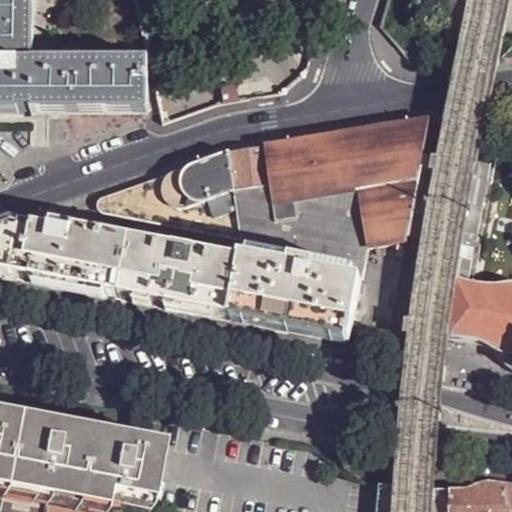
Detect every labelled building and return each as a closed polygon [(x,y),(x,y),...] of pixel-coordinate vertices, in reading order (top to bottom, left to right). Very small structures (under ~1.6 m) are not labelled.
[(0,0),(0,115),(19,115),(20,113),(32,113),(32,115),(40,115),(49,115),(63,115),(149,115),(149,67),(33,68),(33,62),(33,0),(0,0)] [(135,0),(150,60),(164,56),(163,53),(167,43),(156,0),(135,0)] [(222,91),(224,105),(239,103),(237,94),(236,88),(222,91)] [(431,122),(268,150),(273,190),(276,209),(298,206),(362,195),(364,206),(371,251),(407,247),(414,212),(415,206),(431,122)] [(273,190),(268,150),(231,156),(237,195),(241,233),(241,241),(243,253),(242,258),(289,267),(290,263),(291,261),(315,266),(315,268),(314,272),(363,281),(369,250),(371,251),(364,206),(344,209),(345,215),(300,223),(278,226),(276,209),(273,190)] [(231,156),(101,201),(97,205),(97,210),(100,214),(105,216),(135,222),(241,241),(241,233),(237,195),(231,156)] [(448,202),(471,207),(472,202),(473,195),(451,191),(448,202)] [(362,195),(298,206),(299,216),(344,209),(364,206),(362,195)] [(469,222),(484,224),(487,204),(472,202),(471,207),(469,222)] [(299,216),(298,206),(276,209),(278,226),(300,223),(299,216)] [(414,212),(428,214),(415,206),(414,212)] [(344,209),(299,216),(300,223),(345,215),(344,209)] [(424,240),(428,214),(414,212),(407,247),(400,288),(391,335),(409,337),(410,330),(411,322),(415,294),(417,281),(422,254),(424,240)] [(424,240),(464,248),(469,222),(428,214),(424,240)] [(243,253),(241,241),(135,222),(133,232),(243,253)] [(475,278),(484,224),(469,222),(464,248),(462,261),(459,282),(473,284),(475,278)] [(0,278),(120,301),(130,244),(75,234),(53,229),(51,236),(20,230),(19,235),(11,233),(0,237),(0,278)] [(132,239),(76,229),(75,234),(130,244),(132,239)] [(242,258),(243,253),(133,232),(132,239),(130,244),(240,265),(241,260),(242,258)] [(229,321),(240,265),(130,244),(120,301),(229,321)] [(417,281),(458,287),(459,282),(462,261),(422,254),(417,281)] [(229,321),(348,343),(351,343),(362,283),(313,274),(314,272),(315,268),(290,263),(289,267),(289,269),(241,260),(240,265),(229,321)] [(463,344),(473,284),(459,282),(458,287),(456,301),(452,327),(451,335),(450,342),(463,344)] [(511,285),(506,285),(480,286),(473,284),(463,344),(482,347),(491,351),(501,359),(508,369),(511,371),(511,285)] [(411,322),(452,327),(456,301),(415,294),(411,322)] [(162,446),(0,415),(0,432),(45,441),(47,432),(160,453),(162,446)] [(0,432),(0,494),(96,511),(104,511),(108,499),(150,506),(160,453),(47,432),(45,441),(0,432)] [(507,511),(505,486),(497,484),(488,485),(478,486),(471,490),(460,492),(450,492),(449,511),(507,511)] [(393,511),(395,487),(375,485),(373,511),(393,511)] [(449,511),(450,492),(395,487),(393,511),(449,511)]
